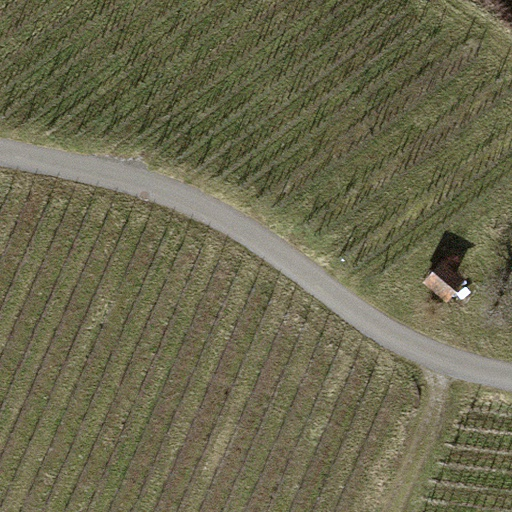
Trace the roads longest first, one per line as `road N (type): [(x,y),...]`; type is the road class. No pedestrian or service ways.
road 1 (track): [(511,374),(407,343),(281,253),(151,184),(0,149)]
road 2 (track): [(456,362),(391,511)]
